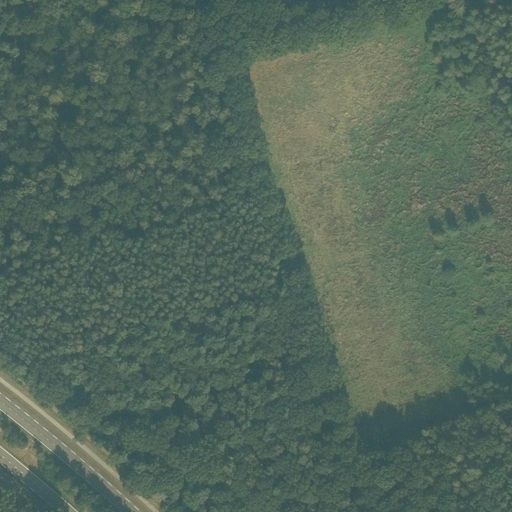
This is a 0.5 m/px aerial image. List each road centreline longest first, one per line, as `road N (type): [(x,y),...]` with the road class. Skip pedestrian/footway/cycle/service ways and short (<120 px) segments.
road 1 (track): [(198,12),(353,511)]
road 2 (track): [(409,0),(310,30),(132,0)]
road 3 (primary): [(127,511),(0,403)]
